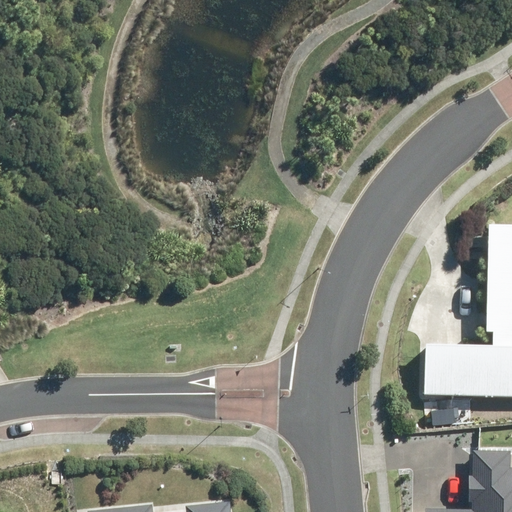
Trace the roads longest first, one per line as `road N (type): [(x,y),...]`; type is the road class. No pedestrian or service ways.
road 1 (residential): [(324,396),(342,289),(368,234),(406,183),(511,97)]
road 2 (residential): [(0,412),(91,401),(324,396)]
